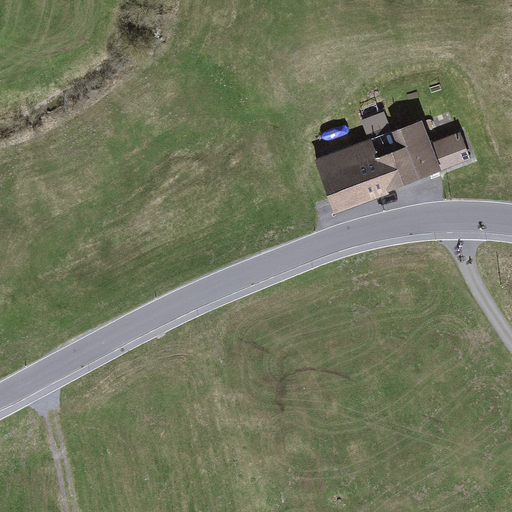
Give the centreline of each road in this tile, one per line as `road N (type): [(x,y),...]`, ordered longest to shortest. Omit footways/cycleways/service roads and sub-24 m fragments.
road 1 (unclassified): [(0,399),(273,262),(344,236),(444,219)]
road 2 (residential): [(444,219),(511,331)]
